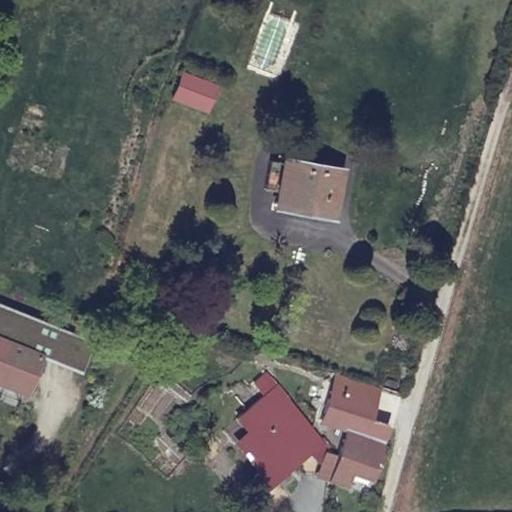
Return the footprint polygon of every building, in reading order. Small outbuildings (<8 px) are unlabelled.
[(326,216),(332,174),(280,166),(271,206),(326,216)] [(0,331),(0,350),(19,358),(31,330),(5,320),(0,331)] [(43,368),(19,358),(0,350),(0,394),(27,407),(43,368)] [(238,447),(259,474),(270,487),(317,449),(273,396),(236,428),(245,440),(238,447)] [(368,426),(340,416),(331,446),(322,467),(337,472),(342,459),(364,466),(376,437),(366,435),(368,426)] [(270,487),(259,474),(250,482),(262,496),(270,487)]
